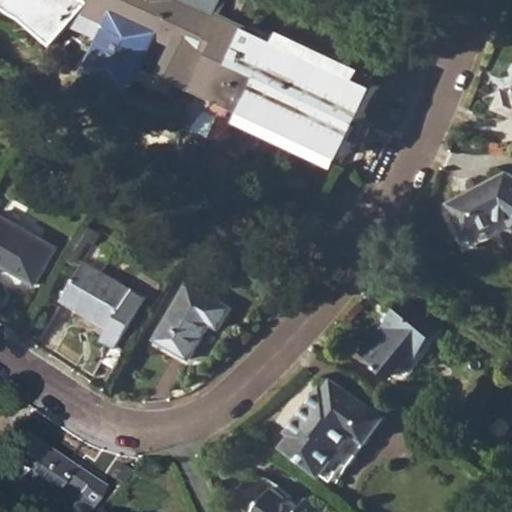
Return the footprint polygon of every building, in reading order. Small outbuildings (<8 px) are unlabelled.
[(282,39),(252,26),(233,17),(225,14),(231,0),(98,0),(97,3),(92,0),(2,0),(11,6),(27,17),(66,50),(79,36),(91,46),(99,37),(107,41),(93,71),(139,93),(151,67),(199,89),(183,125),(250,155),(265,124),(314,146),(317,140),(350,155),(382,85),(349,70),(352,64),(285,33),(282,39)] [(240,0),(233,17),(252,26),(260,7),(243,0),(240,0)] [(511,91),(504,88),(497,108),(511,113),(511,91)] [(511,218),(511,173),(509,172),(452,202),(470,235),(505,216),(511,218)] [(0,211),(0,260),(40,283),(61,246),(0,211)] [(87,260),(65,298),(114,326),(136,289),(87,260)] [(191,281),(159,338),(193,357),(214,322),(223,327),(235,306),(191,281)] [(393,376),(413,352),(419,356),(442,328),(407,299),(364,352),(393,376)] [(337,485),(385,418),(333,380),(326,389),(322,386),(289,431),(294,434),(285,446),(337,485)] [(65,505),(62,509),(66,511),(83,511),(100,487),(84,476),(80,483),(63,472),(67,466),(37,445),(15,477),(45,498),(48,494),(65,505)] [(63,472),(80,483),(84,476),(67,466),(63,472)] [(320,511),(305,500),(298,510),(269,490),(253,511),(320,511)]
